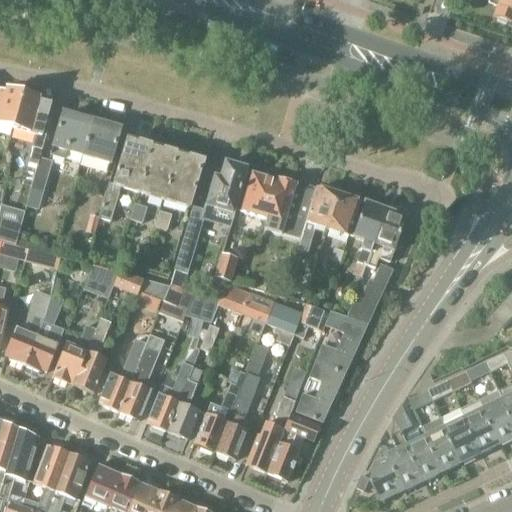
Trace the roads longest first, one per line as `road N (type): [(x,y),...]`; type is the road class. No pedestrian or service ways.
road 1 (residential): [(414,225),(431,190),(0,70)]
road 2 (residential): [(0,388),(266,511)]
road 3 (tertiary): [(318,511),(432,313)]
road 4 (tertiary): [(345,45),(406,82),(511,123)]
road 5 (tertiary): [(511,91),(415,58),(345,45)]
road 6 (tertiary): [(511,182),(432,313)]
road 7 (tertiary): [(345,45),(224,0)]
road 8 (tertiary): [(432,313),(511,223)]
